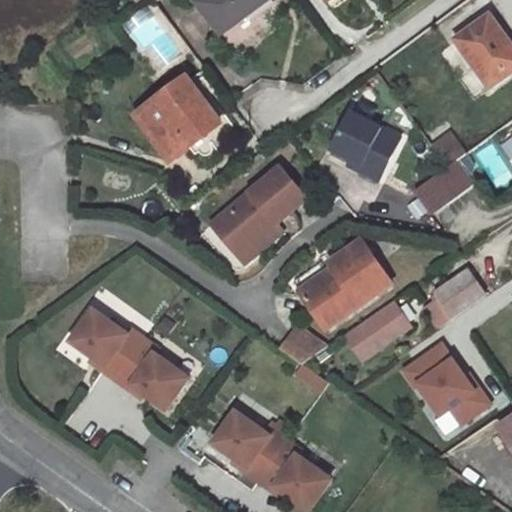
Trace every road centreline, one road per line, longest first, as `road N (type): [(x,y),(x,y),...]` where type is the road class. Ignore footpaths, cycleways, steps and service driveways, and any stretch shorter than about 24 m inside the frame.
road 1 (residential): [(0,128),(34,148),(38,226),(139,237),(241,303),(325,223)]
road 2 (residential): [(438,0),(250,131)]
road 3 (unclassified): [(106,511),(0,429)]
